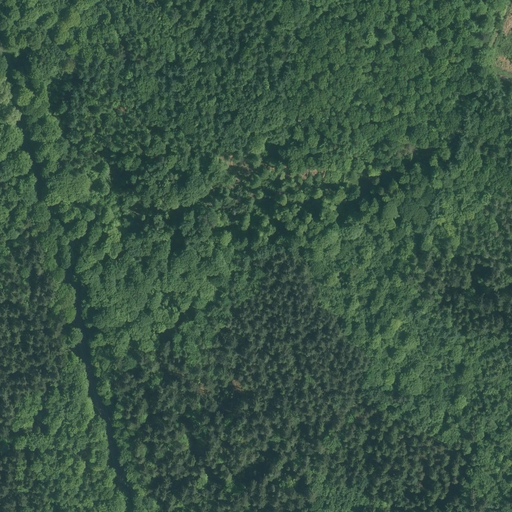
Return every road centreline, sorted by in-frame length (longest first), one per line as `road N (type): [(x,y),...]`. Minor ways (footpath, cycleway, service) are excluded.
road 1 (primary): [(129,511),(0,48)]
road 2 (track): [(309,511),(478,67)]
road 3 (track): [(478,67),(307,0)]
road 4 (track): [(35,170),(102,0)]
